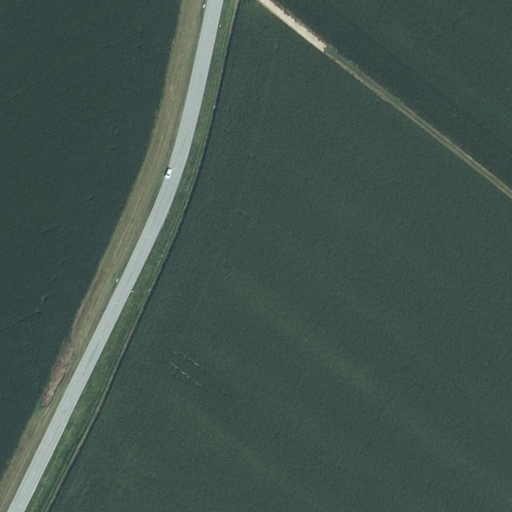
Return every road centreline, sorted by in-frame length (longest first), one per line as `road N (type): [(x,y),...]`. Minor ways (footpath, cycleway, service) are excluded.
road 1 (tertiary): [(216,0),(186,137),(144,248),(17,511)]
road 2 (track): [(511,199),(264,0)]
